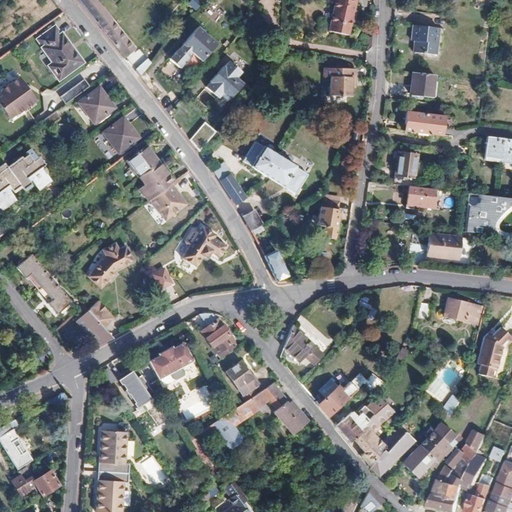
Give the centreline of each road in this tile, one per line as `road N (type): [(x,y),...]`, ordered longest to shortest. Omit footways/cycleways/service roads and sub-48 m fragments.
road 1 (residential): [(268,297),(234,227),(61,0)]
road 2 (residential): [(344,283),(374,108),(380,0)]
road 3 (residential): [(71,368),(190,306),(228,303)]
road 4 (residential): [(511,287),(402,274),(344,283)]
road 5 (residential): [(370,479),(264,356)]
road 6 (residential): [(71,368),(81,385),(70,511)]
